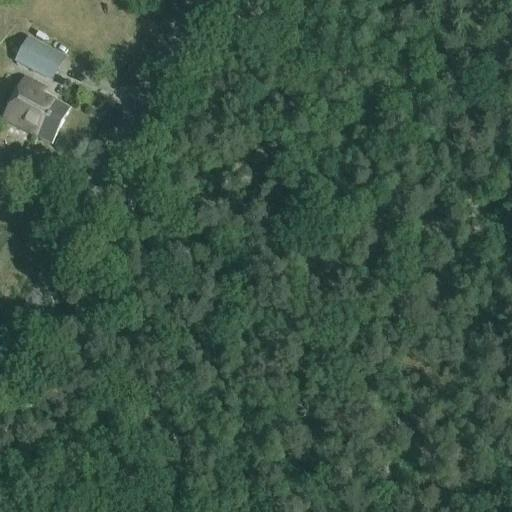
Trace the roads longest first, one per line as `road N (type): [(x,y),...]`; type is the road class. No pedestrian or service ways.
road 1 (unclassified): [(0,370),(196,0)]
road 2 (track): [(511,239),(255,213),(105,172)]
